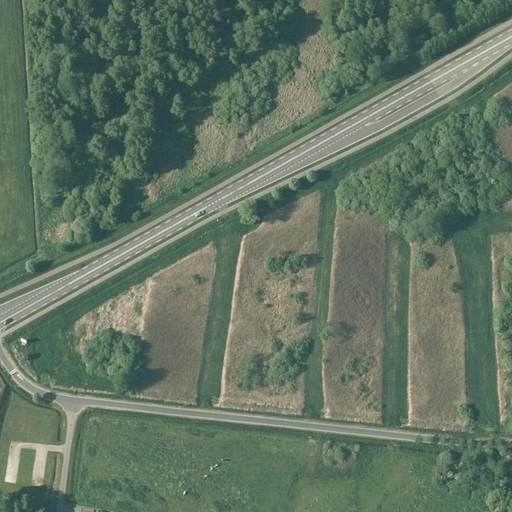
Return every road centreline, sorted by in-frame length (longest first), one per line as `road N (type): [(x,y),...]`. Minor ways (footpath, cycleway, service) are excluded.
road 1 (primary): [(0,323),(511,37)]
road 2 (tertiary): [(511,443),(73,401)]
